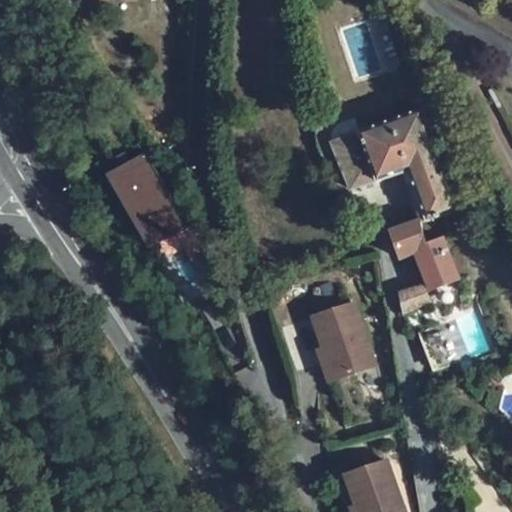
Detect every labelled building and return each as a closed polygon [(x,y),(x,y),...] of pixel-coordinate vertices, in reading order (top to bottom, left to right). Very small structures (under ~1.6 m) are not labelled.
[(412,173),(431,220),(441,216),(465,205),(429,111),(341,145),(360,193),(412,173)] [(107,167),(139,248),(158,241),(164,255),(188,246),(149,150),(107,167)] [(463,241),(484,231),(478,215),(456,224),(463,241)] [(423,224),(433,248),(450,241),(441,216),(431,220),(423,224)] [(465,278),(452,246),(450,241),(433,248),(423,224),(398,234),(408,260),(421,255),(435,290),(465,278)] [(426,290),(404,298),(407,316),(432,305),(426,290)] [(329,370),(338,366),(345,386),(382,373),(361,310),(320,324),(324,336),(318,339),(329,370)] [(445,324),(447,330),(431,337),(444,369),(476,356),(476,355),(461,318),(460,317),(445,324)] [(338,366),(329,370),(335,389),(345,386),(338,366)] [(408,511),(392,468),(352,482),(357,497),(351,498),(356,511),(408,511)]
